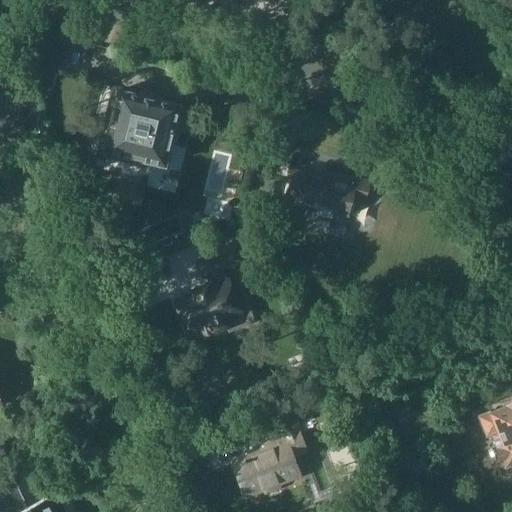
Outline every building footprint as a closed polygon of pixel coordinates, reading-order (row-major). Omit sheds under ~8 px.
[(126,92),(119,90),(104,155),(144,165),(145,160),(165,165),(174,126),(181,128),(186,125),(189,113),(186,108),(179,106),(179,105),(172,103),(171,102),(169,101),(167,101),(165,101),(159,100),(158,105),(138,100),(139,95),(133,93),(129,92),(128,92),(126,92)] [(286,199),(341,213),(346,196),(364,200),(369,183),(326,172),(324,179),(293,170),(286,199)] [(270,209),(272,197),(251,192),(252,204),(270,209)] [(142,229),(149,246),(186,231),(179,214),(142,229)] [(229,229),(233,239),(246,233),(242,223),(229,229)] [(193,290),(195,294),(176,301),(187,328),(202,322),(207,333),(228,325),(226,320),(241,314),(228,280),(226,281),(222,269),(242,261),(236,246),(199,261),(205,276),(210,274),(214,286),(209,288),(207,285),(193,290)] [(421,371),(375,390),(396,442),(442,424),(421,371)] [(276,482),(299,474),(292,454),(305,449),(299,433),(296,434),(292,424),(310,417),(301,395),(273,406),(281,428),(283,428),(287,439),(266,447),(267,451),(233,464),(237,473),(235,473),(240,487),(241,486),(245,494),(264,487),(265,491),(278,486),(276,482)] [(511,402),(478,416),(486,436),(492,434),(505,466),(511,463),(511,402)] [(7,511),(57,511),(49,497),(32,506),(28,499),(29,498),(22,482),(0,491),(0,510),(6,508),(7,511)]
